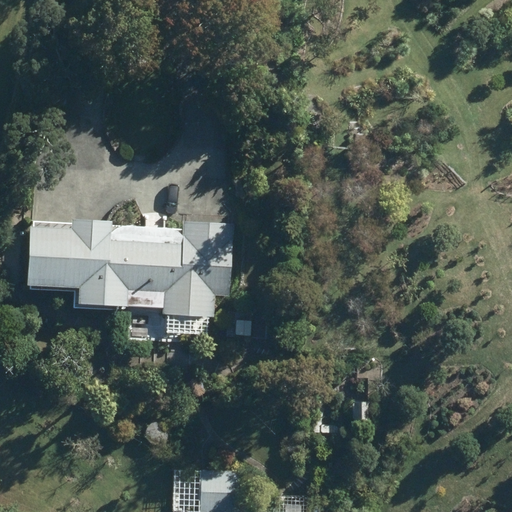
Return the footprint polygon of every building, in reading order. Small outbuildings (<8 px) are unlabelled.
[(35,289),(78,290),(77,308),(140,309),(141,291),(170,292),(169,315),(225,317),(226,293),(242,293),(242,219),(186,221),(186,237),(120,239),(120,222),(35,224),(35,289)] [(368,401),(349,401),(349,426),(368,426),(368,401)] [(341,408),(313,407),(312,433),(339,435),(341,408)] [(248,511),(248,469),(204,469),(203,511),(248,511)] [(333,511),(334,490),(279,489),(278,511),(333,511)]
